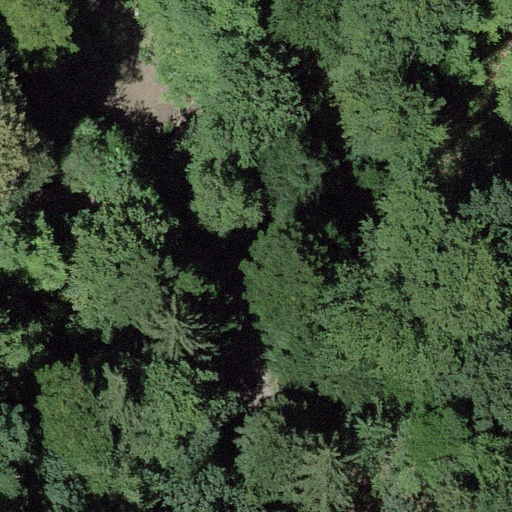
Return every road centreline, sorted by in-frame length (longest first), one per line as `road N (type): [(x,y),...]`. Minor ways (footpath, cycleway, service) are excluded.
road 1 (track): [(273,511),(226,270)]
road 2 (track): [(226,270),(160,228),(44,199),(0,197)]
